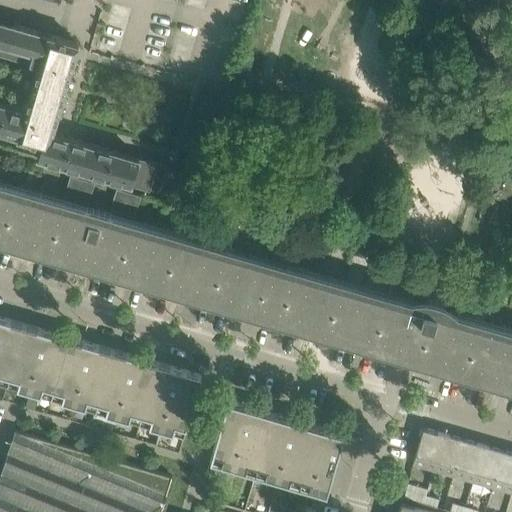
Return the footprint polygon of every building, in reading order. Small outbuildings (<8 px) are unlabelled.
[(77,46),(76,43),(73,41),(68,40),(59,37),(0,19),(0,143),(196,200),(210,152),(190,146),(179,180),(161,175),(164,165),(52,132),(77,48),(77,46)] [(511,120),(504,119),(501,134),(511,136),(511,120)] [(511,142),(490,138),(484,161),(511,167),(511,142)] [(88,204),(95,181),(70,174),(64,197),(88,204)] [(0,179),(0,240),(511,387),(511,326),(456,311),(445,307),(441,302),(436,300),(430,299),(425,301),(425,302),(413,298),(271,258),(251,252),(0,179)] [(134,217),(141,195),(116,187),(110,210),(134,217)] [(201,214),(198,217),(198,221),(201,223),(205,223),(208,220),(208,216),(205,213),(201,214)] [(224,221),(222,229),(229,231),(231,223),(224,221)] [(310,233),(307,244),(315,246),(318,235),(310,233)] [(389,290),(413,297),(419,275),(396,268),(389,290)] [(482,317),(491,284),(491,283),(488,282),(487,283),(480,281),(481,280),(477,279),(477,280),(470,278),(470,277),(467,276),(466,278),(457,310),(482,317)] [(24,323),(0,315),(0,380),(7,383),(24,323)] [(24,323),(7,383),(51,396),(68,336),(24,323)] [(113,348),(68,336),(51,396),(95,408),(113,348)] [(113,348),(95,408),(140,421),(157,361),(113,348)] [(201,374),(157,361),(140,421),(160,427),(155,443),(179,450),(201,374)] [(27,394),(24,406),(34,409),(38,397),(27,394)] [(257,473),(274,413),(227,399),(210,459),(257,473)] [(321,426),(274,413),(257,473),(303,486),(321,426)] [(303,486),(316,490),(327,493),(344,433),(321,426),(303,486)] [(412,463),(432,469),(443,432),(423,426),(412,463)] [(160,511),(172,474),(15,429),(8,450),(3,465),(0,473),(0,511),(160,511)] [(463,438),(443,432),(432,469),(452,474),(463,438)] [(483,444),(463,438),(452,474),(472,480),(483,444)] [(503,449),(483,444),(472,480),(492,486),(503,449)] [(492,486),(511,491),(511,452),(503,449),(492,486)] [(427,488),(407,482),(403,497),(410,499),(410,498),(423,502),(426,494),(427,488)] [(426,494),(423,502),(437,506),(439,498),(426,494)] [(401,501),(398,511),(437,511),(438,511),(401,501)] [(452,503),(450,510),(458,511),(463,511),(465,506),(452,503)]
